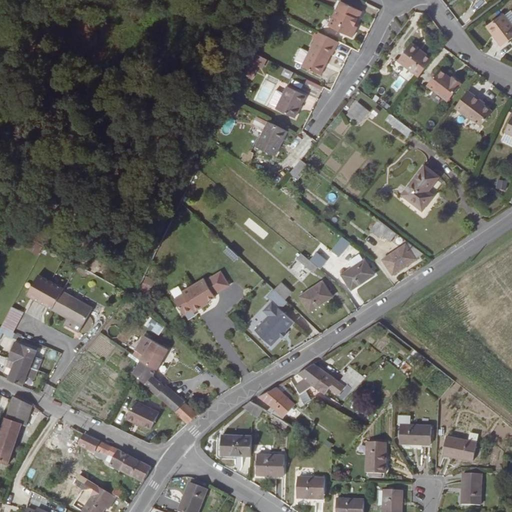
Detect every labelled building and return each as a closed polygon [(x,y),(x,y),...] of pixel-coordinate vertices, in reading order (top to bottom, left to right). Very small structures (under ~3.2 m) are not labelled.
[(352,24),(355,18),(358,19),(362,11),(341,1),(329,25),(352,38),(358,27),(355,25),(352,24)] [(505,16),(503,14),(486,26),(501,47),(511,38),(511,11),(505,16)] [(339,42),(319,32),(302,66),(321,75),(331,55),(332,55),(339,42)] [(419,77),(432,59),(411,43),(398,61),(419,77)] [(451,79),(439,69),(427,86),(448,101),(462,83),(453,77),(451,79)] [(306,96),(288,87),(276,109),(295,118),(306,96)] [(480,100),(468,91),(455,108),(469,119),(470,117),(481,126),(492,111),(480,102),(480,100)] [(353,120),(364,107),(358,102),(347,115),(353,120)] [(358,124),(369,111),(364,107),(353,120),(358,124)] [(390,114),(385,121),(407,137),(412,131),(390,114)] [(287,131),(269,121),(256,146),(275,156),(287,131)] [(301,160),(290,173),(297,180),(309,166),(301,160)] [(439,177),(425,166),(403,195),(423,210),(433,196),(428,192),(439,177)] [(505,190),(507,181),(497,179),(496,188),(505,190)] [(396,234),(379,220),(371,231),(380,238),(383,235),(391,241),(396,234)] [(44,247),(17,232),(13,240),(40,255),(44,247)] [(399,234),(392,241),(400,248),(406,241),(399,234)] [(342,236),(331,250),(339,256),(350,242),(342,236)] [(393,275),(415,260),(415,259),(423,254),(409,242),(383,260),(393,275)] [(229,246),(223,252),(234,262),(240,256),(229,246)] [(317,252),(310,260),(318,267),(320,269),(327,260),(317,252)] [(297,259),(313,273),(318,267),(310,260),(306,257),(301,253),(297,259)] [(374,275),(364,259),(341,275),(351,290),(374,275)] [(185,295),(176,301),(185,315),(194,310),(196,313),(210,304),(209,302),(217,297),(216,295),(231,286),(223,272),(206,282),(205,280),(183,293),(185,295)] [(64,288),(39,274),(27,295),(53,309),(62,291),(64,288)] [(146,277),(140,289),(149,294),(155,281),(146,277)] [(323,281),(300,297),(309,311),(332,296),(323,281)] [(281,282),(274,290),(285,300),(293,293),(281,282)] [(285,300),(274,290),(267,297),(272,302),(281,310),(288,303),(285,300)] [(93,308),(62,291),(53,309),(68,318),(64,324),(79,333),(93,308)] [(281,310),(272,302),(264,310),(270,316),(256,330),(272,346),(281,337),(285,332),(294,323),(281,310)] [(13,332),(24,312),(12,307),(1,327),(13,332)] [(158,334),(163,326),(151,320),(147,327),(158,334)] [(141,360),(135,370),(150,379),(145,385),(158,397),(166,388),(153,376),(168,349),(144,335),(136,350),(144,355),(141,360)] [(34,357),(37,350),(15,342),(8,359),(9,359),(16,362),(38,370),(42,360),(34,357)] [(141,360),(144,355),(136,350),(133,355),(141,360)] [(13,369),(16,362),(9,359),(6,366),(13,369)] [(13,369),(8,380),(22,386),(27,376),(34,379),(38,370),(16,362),(13,369)] [(313,386),(314,387),(319,381),(314,376),(320,368),(313,363),(299,373),(305,379),(302,383),(310,390),(313,386)] [(339,382),(320,368),(314,376),(319,381),(314,387),(325,394),(329,389),(343,399),(352,389),(354,391),(364,379),(350,367),(346,372),(344,376),(339,382)] [(150,379),(135,370),(133,374),(145,385),(150,379)] [(270,390),(259,396),(272,406),(267,411),(276,416),(282,420),(295,405),(289,399),(293,395),(282,384),(270,390)] [(166,388),(158,397),(176,412),(184,403),(167,387),(166,388)] [(310,401),(303,388),(298,392),(300,395),(305,404),(310,401)] [(305,404),(300,395),(295,398),(300,407),(305,404)] [(0,434),(0,461),(8,464),(21,425),(25,426),(32,406),(13,396),(12,400),(0,434)] [(151,430),(159,413),(135,401),(126,419),(135,424),(136,422),(143,426),(151,430)] [(201,412),(189,401),(186,404),(198,415),(201,412)] [(253,402),(251,401),(242,407),(253,414),(253,402)] [(253,414),(258,417),(264,409),(253,402),(253,414)] [(189,424),(198,415),(186,404),(185,403),(176,412),(189,424)] [(411,416),(399,415),(398,425),(401,425),(400,443),(431,445),(432,426),(410,425),(411,416)] [(285,430),(289,424),(282,420),(276,416),(272,422),(285,430)] [(468,441),(446,437),(443,455),(473,461),(479,434),(470,433),(468,441)] [(100,442),(84,434),(79,445),(95,453),(101,442),(100,442)] [(251,456),(252,437),(222,436),(221,454),(251,456)] [(101,442),(95,453),(94,454),(106,461),(109,454),(115,457),(112,464),(110,466),(120,471),(129,456),(116,450),(101,442)] [(386,443),(367,442),(366,473),(385,474),(386,443)] [(109,454),(106,461),(112,464),(115,457),(109,454)] [(285,456),(258,455),(257,475),(284,476),(285,456)] [(143,482),(151,468),(129,456),(120,471),(128,475),(143,482)] [(126,479),(128,475),(120,471),(118,474),(126,479)] [(462,504),(480,505),(482,474),(463,473),(462,504)] [(325,479),(298,478),(297,498),(324,499),(325,479)] [(108,510),(116,497),(110,493),(90,482),(86,488),(88,489),(82,498),(88,502),(82,511),(83,511),(102,511),(105,508),(108,510)] [(178,511),(198,511),(207,490),(190,483),(178,511)] [(116,487),(112,493),(122,500),(126,494),(116,487)] [(401,511),(402,491),(383,490),(382,511),(401,511)] [(363,511),(364,500),(337,499),(336,511),(363,511)]
